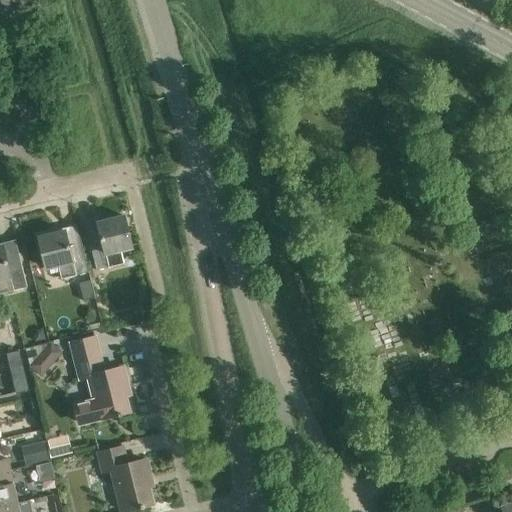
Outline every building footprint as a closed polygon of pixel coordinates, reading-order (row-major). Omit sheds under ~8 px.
[(93,190),(76,195),(81,212),(99,207),(93,190)] [(124,217),(85,226),(97,271),(124,264),(121,251),(132,248),(124,217)] [(89,273),(78,228),(39,238),(47,269),(58,266),(62,280),(89,273)] [(16,243),(0,247),(0,294),(27,288),(16,243)] [(95,299),(91,282),(79,285),(83,302),(95,299)] [(71,343),(75,361),(80,380),(89,378),(95,402),(76,406),(80,424),(129,412),(123,388),(127,386),(123,368),(104,373),(95,337),(71,343)] [(51,344),(30,368),(42,379),(63,355),(51,344)] [(20,353),(6,357),(15,394),(16,397),(30,394),(20,353)] [(68,438),(47,443),(51,461),(72,456),(68,438)] [(46,444),(22,450),(26,468),(50,462),(46,444)] [(122,448),(98,454),(103,472),(112,470),(122,511),(152,504),(146,480),(151,479),(146,461),(127,465),(122,448)] [(0,473),(10,472),(7,458),(0,460),(0,473)] [(10,472),(0,473),(0,507),(18,504),(10,472)]
